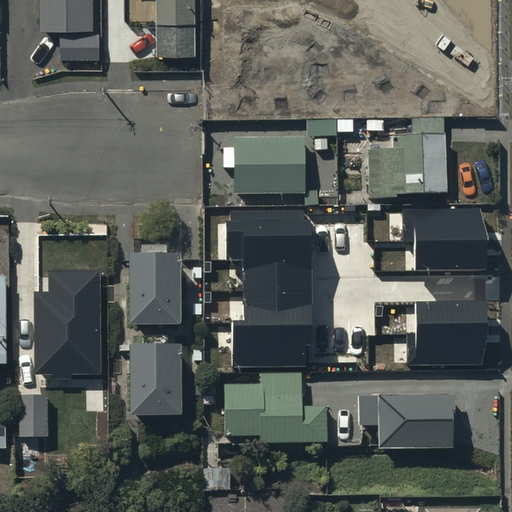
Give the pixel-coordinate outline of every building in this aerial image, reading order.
[(39,0),(40,32),(94,32),(93,0),(39,0)] [(156,0),(159,58),(190,57),(188,0),(156,0)] [(99,34),(60,34),(60,61),(99,60),(99,34)] [(336,123),(306,123),(306,140),(315,140),(315,154),(327,153),(327,140),(336,140),(336,123)] [(391,136),(391,154),(365,155),(365,207),(447,206),(446,136),(391,136)] [(235,200),(304,200),(304,143),(236,142),(235,200)] [(486,208),(402,209),(403,241),(414,241),(415,272),(487,271),(486,208)] [(304,210),(231,210),(231,221),(227,221),(227,259),(244,259),(245,322),(233,322),(233,367),(308,367),(308,346),(312,346),(311,220),(304,220),(304,210)] [(180,253),(129,253),(130,325),(181,324),(180,253)] [(34,298),(35,378),(101,378),(100,277),(48,277),(48,298),(34,298)] [(486,302),(415,302),(415,333),(407,333),(408,365),(486,365),(486,302)] [(182,344),(131,344),(131,416),(182,416),(182,344)] [(261,454),(329,453),(328,406),(304,407),(304,378),(258,379),(259,389),(221,390),(221,446),(260,446),(261,454)] [(453,392),(359,395),(358,420),(378,420),(378,448),(455,447),(453,392)] [(48,398),(19,399),(20,442),(50,441),(48,398)] [(14,450),(0,450),(0,501),(16,500),(14,450)]
